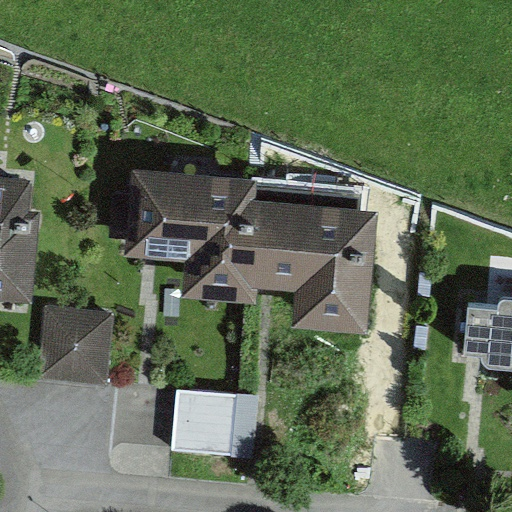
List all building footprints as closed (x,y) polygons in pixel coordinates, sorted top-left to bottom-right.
[(0,294),(58,299),(69,174),(0,168),(0,294)] [(187,303),(255,309),(266,184),(134,173),(127,260),(190,265),(187,303)] [(320,323),(389,328),(399,203),(267,192),(260,280),(323,285),(320,323)] [(511,291),(474,287),(465,370),(511,374),(511,291)] [(106,384),(109,315),(38,311),(35,381),(106,384)] [(242,395),(176,390),(172,450),(238,455),(242,395)]
